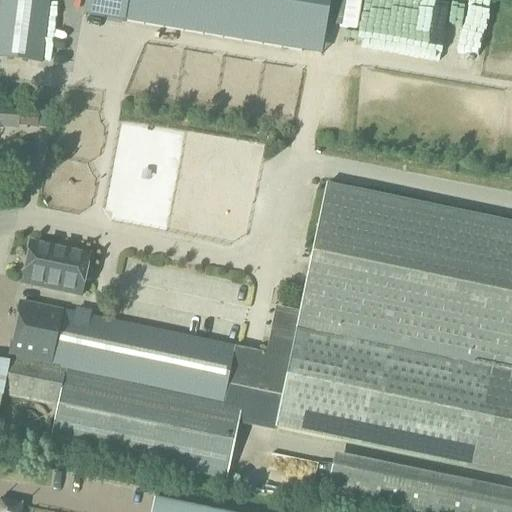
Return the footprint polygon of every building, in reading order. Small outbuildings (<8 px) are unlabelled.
[(0,0),(0,59),(41,65),(49,0),(0,0)] [(320,56),(329,0),(85,0),(83,16),(320,56)] [(0,129),(20,131),(21,109),(0,107),(0,129)] [(33,147),(17,144),(14,162),(29,165),(33,147)] [(511,226),(321,187),(295,332),(294,335),(271,330),(265,355),(62,313),(62,311),(20,303),(20,306),(7,364),(0,362),(0,399),(1,397),(57,409),(49,445),(226,483),(238,428),(273,435),(274,430),(511,479),(511,226)] [(19,289),(82,302),(91,257),(29,244),(19,289)] [(208,511),(153,500),(150,511),(208,511)]
